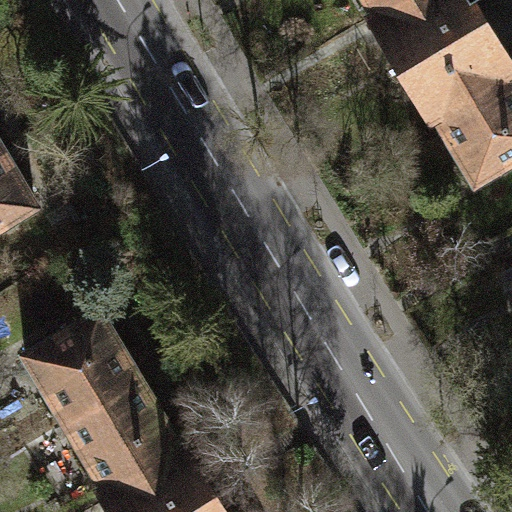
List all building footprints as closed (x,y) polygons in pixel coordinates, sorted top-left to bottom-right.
[(369,0),(377,13),(399,0),(369,0)] [(399,0),(377,13),(374,16),(433,114),(437,112),(511,68),(511,66),(511,62),(474,0),(399,0)] [(511,159),(511,69),(511,68),(437,112),(477,180),(511,159)] [(0,225),(37,203),(0,141),(0,225)] [(26,351),(67,420),(141,376),(100,307),(26,351)] [(180,441),(141,376),(67,420),(106,485),(180,441)] [(117,511),(226,511),(219,498),(224,495),(209,471),(204,474),(183,440),(180,441),(106,485),(102,487),(117,511)]
